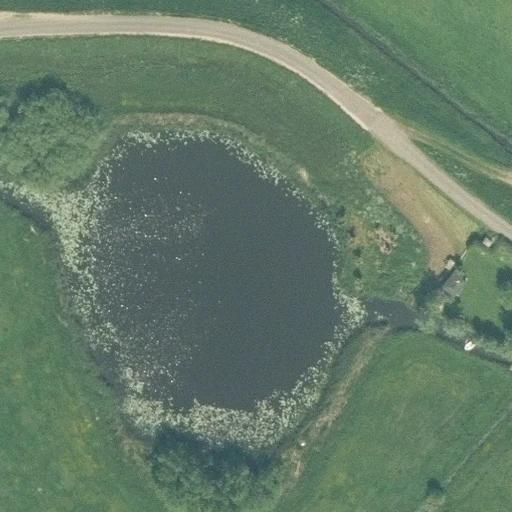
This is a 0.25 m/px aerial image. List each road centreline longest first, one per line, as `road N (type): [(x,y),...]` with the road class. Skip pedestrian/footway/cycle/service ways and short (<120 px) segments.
road 1 (unclassified): [(511,233),(324,79),(263,43),(188,26),(0,27)]
road 2 (track): [(384,129),(511,171)]
